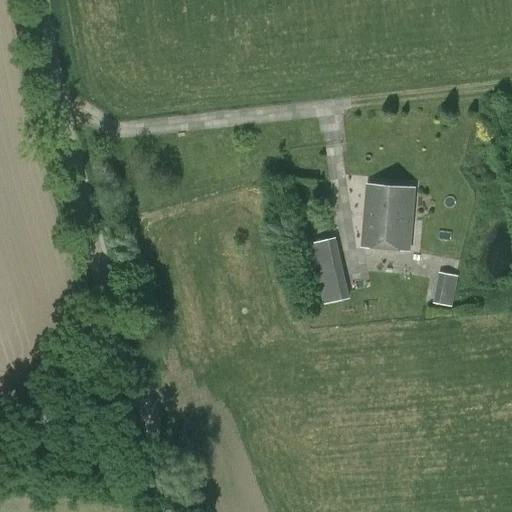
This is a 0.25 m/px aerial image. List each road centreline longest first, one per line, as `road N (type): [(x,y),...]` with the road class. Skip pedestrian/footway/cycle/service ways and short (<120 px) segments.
road 1 (unclassified): [(0,448),(51,421),(85,382),(99,352),(105,302),(40,0)]
road 2 (track): [(170,511),(134,380),(99,352)]
